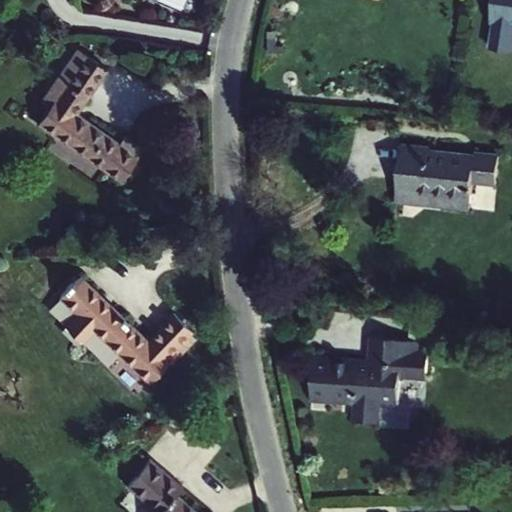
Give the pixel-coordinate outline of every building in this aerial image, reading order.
[(511,24),(511,0),(494,0),(491,21),(511,24)] [(52,106),(39,123),(123,181),(145,149),(126,136),(121,143),(77,112),(108,68),(79,48),(43,99),(52,106)] [(402,145),(398,180),(395,201),(470,209),(473,181),(496,184),(499,155),(475,152),(474,155),(429,151),(430,147),(402,145)] [(84,341),(95,328),(150,381),(169,361),(171,362),(194,338),(189,333),(192,329),(174,312),(148,339),(80,275),(61,296),(78,312),(66,324),(84,341)] [(426,380),(428,350),(421,350),(409,349),(409,338),(371,334),(370,360),(355,359),(355,358),(315,355),(313,400),(344,402),(344,400),(356,401),(355,420),(380,422),(381,402),(400,403),(401,379),(426,380)] [(422,338),(409,338),(409,349),(421,350),(422,338)] [(197,511),(176,494),(182,487),(149,459),(127,485),(159,511),(197,511)]
